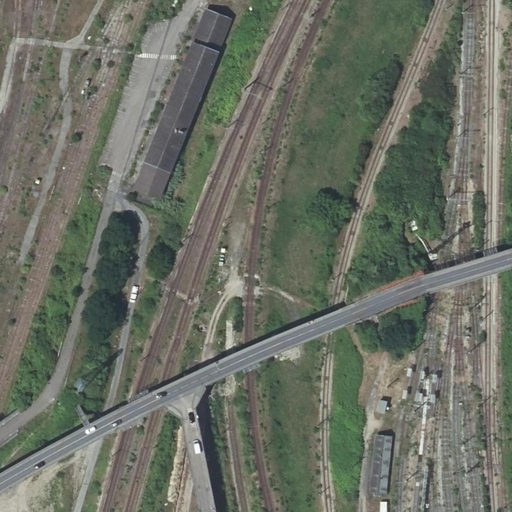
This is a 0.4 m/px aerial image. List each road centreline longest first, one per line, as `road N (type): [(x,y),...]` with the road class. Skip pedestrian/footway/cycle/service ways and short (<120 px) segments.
road 1 (unclassified): [(0,435),(54,386),(164,38),(193,0)]
road 2 (tertiary): [(183,383),(354,309),(511,257)]
road 3 (tertiary): [(0,480),(183,383)]
road 4 (unclassified): [(183,383),(208,511)]
